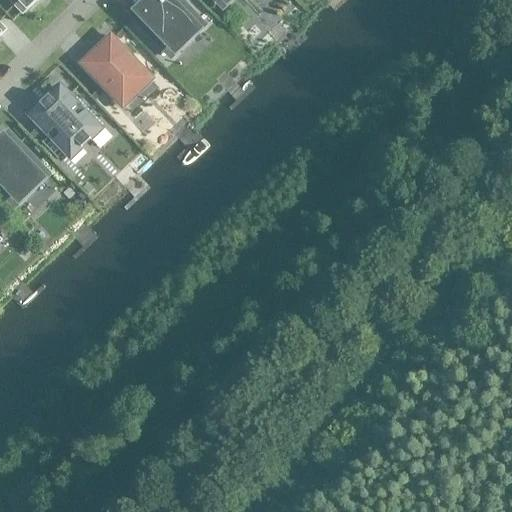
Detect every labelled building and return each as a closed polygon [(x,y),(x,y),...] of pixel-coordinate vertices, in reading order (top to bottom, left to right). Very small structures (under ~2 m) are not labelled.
[(12,0),(24,11),(34,0),(12,0)] [(149,0),(133,16),(171,54),(199,27),(173,0),(149,0)] [(110,38),(81,65),(94,78),(97,75),(105,83),(101,86),(117,102),(146,74),(110,38)] [(79,147),(82,149),(91,141),(88,138),(98,129),(61,90),(51,100),(48,97),(39,106),(42,108),(32,118),(69,156),(79,147)] [(0,143),(0,188),(15,204),(43,176),(6,137),(0,143)]
